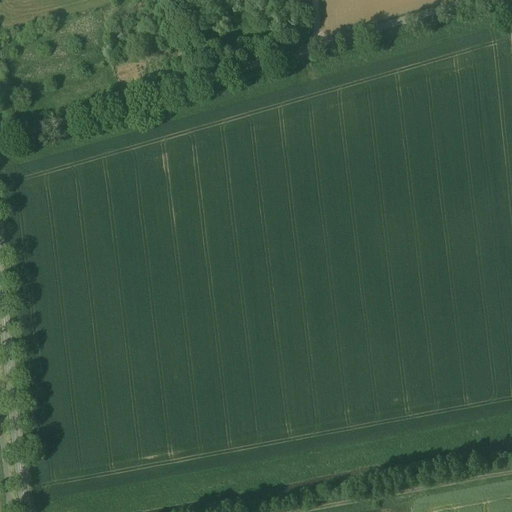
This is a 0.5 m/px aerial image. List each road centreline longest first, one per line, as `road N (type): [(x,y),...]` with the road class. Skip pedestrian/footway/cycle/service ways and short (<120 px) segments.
road 1 (unclassified): [(483,0),(0,140)]
road 2 (tertiary): [(0,283),(26,511)]
road 3 (track): [(511,478),(322,511)]
